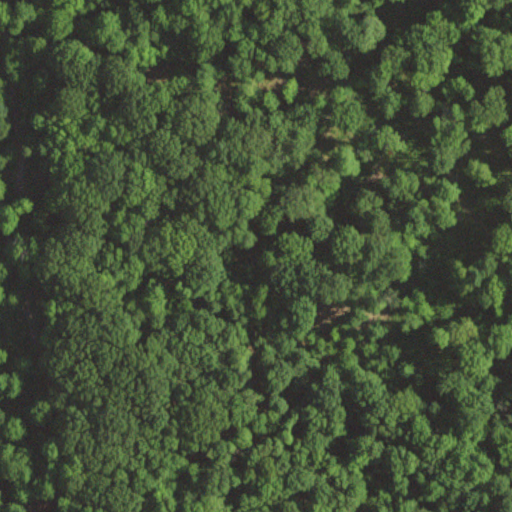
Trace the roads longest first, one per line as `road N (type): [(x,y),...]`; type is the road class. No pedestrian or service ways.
road 1 (track): [(9,0),(24,170),(7,253),(59,412),(83,459),(126,511)]
road 2 (track): [(325,0),(335,34),(445,146),(511,273)]
road 3 (track): [(368,511),(474,462),(491,459),(511,476)]
road 4 (track): [(7,37),(151,0)]
